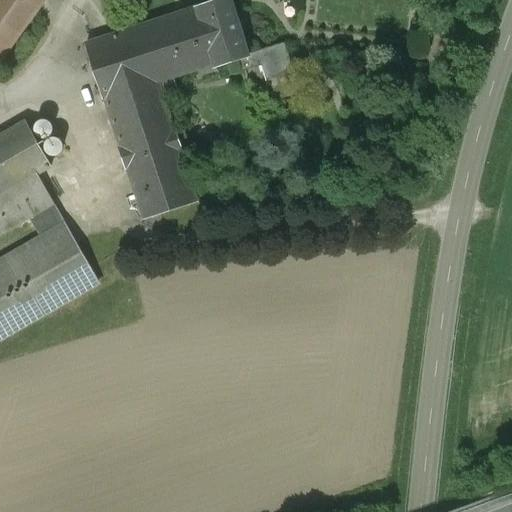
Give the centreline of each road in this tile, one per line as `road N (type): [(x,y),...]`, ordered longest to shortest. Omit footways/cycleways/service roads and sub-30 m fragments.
road 1 (unknown): [(458,224),(166,240),(130,224),(104,198),(31,84)]
road 2 (tertiary): [(420,511),(444,295),(474,139),(511,33)]
